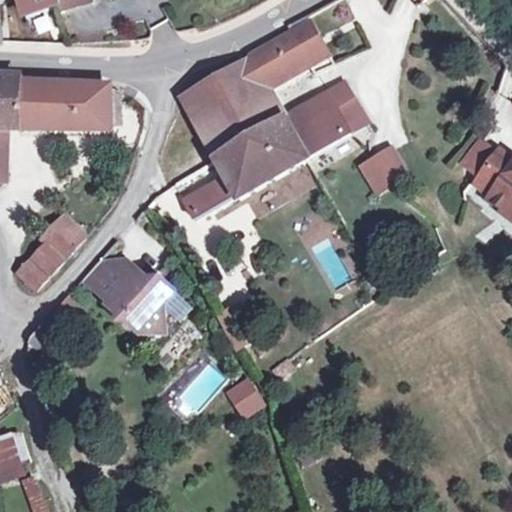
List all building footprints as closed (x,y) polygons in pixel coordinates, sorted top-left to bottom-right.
[(18,0),(23,16),(56,6),(59,14),(91,3),(90,0),(18,0)] [(294,36),(307,62),(318,56),(307,37),(357,6),(353,0),(335,0),(289,27),(294,36)] [(307,62),(294,36),(184,102),(218,161),(223,169),(228,179),(188,204),(199,222),(239,199),(241,202),(266,187),(283,177),(309,161),(307,158),(348,134),(335,111),(294,135),(285,120),(266,86),(307,62)] [(110,128),(110,93),(103,91),(22,86),(21,79),(0,78),(0,180),(7,180),(7,177),(8,130),(22,130),(110,130),(110,128)] [(335,111),(348,134),(369,122),(351,89),(330,101),(327,96),(285,120),(294,135),(335,111)] [(123,96),(110,93),(110,128),(124,128),(123,96)] [(8,130),(7,177),(25,175),(22,130),(8,130)] [(497,159),(480,145),(464,166),(481,180),(497,159)] [(407,171),(389,147),(381,153),(383,159),(396,179),(407,171)] [(381,153),(374,158),(391,182),(396,179),(383,159),(381,153)] [(511,163),(501,155),(476,187),(491,200),(489,203),(511,219),(511,163)] [(374,158),(363,166),(380,190),(391,182),(374,158)] [(223,169),(218,161),(193,177),(197,184),(223,169)] [(66,215),(43,240),(47,243),(20,275),(38,291),(87,236),(66,215)] [(98,265),(84,281),(110,306),(108,308),(141,338),(167,336),(166,309),(164,306),(174,295),(161,282),(148,281),(129,264),(118,274),(109,265),(98,265)] [(69,297),(54,315),(64,325),(80,308),(69,297)] [(64,325),(54,315),(49,321),(59,330),(64,325)] [(226,332),(239,325),(234,315),(220,322),(226,332)] [(248,344),(239,325),(226,332),(236,351),(248,344)] [(245,377),(224,392),(244,420),(265,405),(245,377)] [(0,440),(0,479),(1,484),(2,483),(26,477),(13,437),(0,440)] [(321,440),(296,454),(304,468),(314,462),(328,454),(321,440)] [(31,511),(47,511),(35,475),(21,480),(31,511)]
